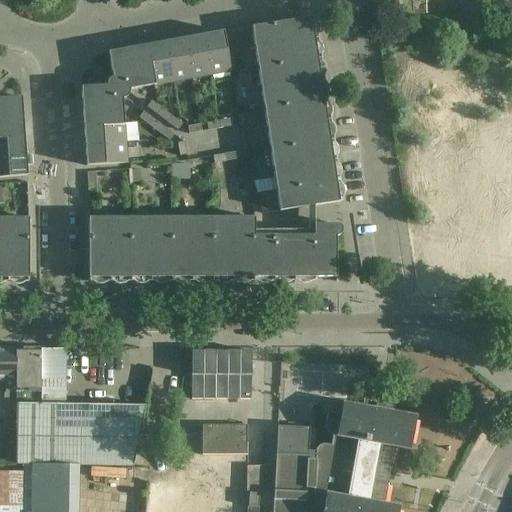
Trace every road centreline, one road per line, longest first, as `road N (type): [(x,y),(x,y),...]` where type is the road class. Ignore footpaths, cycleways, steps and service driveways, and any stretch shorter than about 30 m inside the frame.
road 1 (residential): [(53,318),(402,324)]
road 2 (residential): [(402,324),(348,0)]
road 3 (residential): [(53,318),(50,36)]
road 4 (residential): [(246,0),(80,20)]
road 5 (residential): [(402,324),(450,325),(511,363)]
